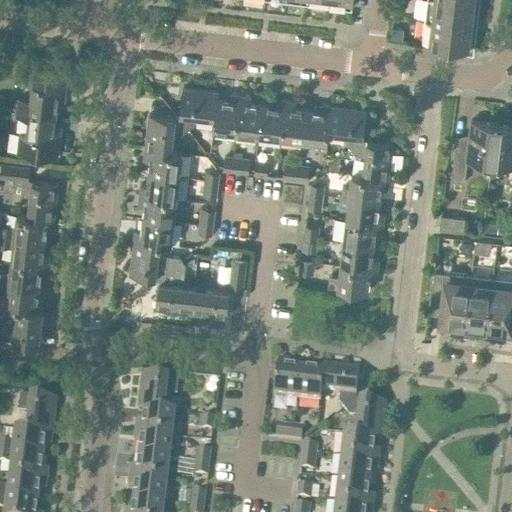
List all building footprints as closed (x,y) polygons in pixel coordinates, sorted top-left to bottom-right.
[(426,0),(422,42),(468,48),(474,0),(426,0)] [(402,40),(403,30),(391,28),(390,38),(402,40)] [(15,108),(56,113),(59,92),(65,93),(68,69),(27,64),(24,84),(31,85),(29,100),(16,98),(15,108)] [(209,117),(212,91),(183,88),(179,118),(188,129),(194,124),(196,115),(209,117)] [(236,132),(240,95),(230,94),(229,101),(218,99),(218,92),(212,91),(209,117),(213,118),(212,129),(236,132)] [(259,134),(262,105),(250,103),(251,96),(240,95),(236,132),(259,134)] [(281,137),(286,101),(276,99),(275,106),(262,105),(259,134),(281,137)] [(304,140),(308,110),(295,109),(296,102),(286,101),(281,137),(304,140)] [(335,132),(338,107),(321,105),(320,112),(308,110),(304,140),(328,143),(329,131),(335,132)] [(351,149),(364,139),(367,111),(338,107),(335,132),(347,133),(346,142),(351,149)] [(53,134),(56,113),(15,108),(14,117),(27,118),(25,133),(18,133),(16,153),(57,158),(60,134),(53,134)] [(188,129),(179,118),(149,114),(146,143),(173,147),(174,133),(181,134),(188,129)] [(491,164),(496,124),(471,121),(468,139),(456,138),(450,181),(464,182),(467,161),(491,164)] [(511,126),(496,124),(491,164),(511,166),(511,126)] [(364,169),(389,172),(393,143),(364,139),(351,149),(356,156),(365,157),(364,169)] [(172,151),(173,147),(146,143),(144,160),(150,161),(148,173),(180,177),(183,153),(172,151)] [(235,171),(237,158),(225,157),(223,170),(235,171)] [(237,158),(235,171),(248,173),(249,160),(237,158)] [(329,166),(329,171),(339,172),(340,158),(329,166)] [(266,175),(268,162),(256,161),(254,173),(266,175)] [(28,205),(55,209),(58,184),(29,180),(30,168),(0,164),(0,166),(0,178),(22,181),(20,195),(29,196),(28,205)] [(295,179),(297,166),(284,164),(283,177),(295,179)] [(297,166),(295,179),(308,180),(310,167),(297,166)] [(387,189),(389,172),(364,169),(363,175),(352,173),(351,187),(342,186),(341,196),(380,201),(382,188),(387,189)] [(204,184),(218,185),(219,173),(206,171),(204,184)] [(177,199),(180,177),(148,173),(147,185),(141,184),(139,194),(177,199)] [(216,198),(218,185),(204,184),(203,196),(216,198)] [(310,197),(323,198),(324,185),(312,184),(310,197)] [(175,222),(177,199),(139,194),(138,205),(144,206),(143,218),(175,222)] [(378,213),(380,201),(341,196),(339,206),(348,208),(347,220),(383,224),(385,214),(378,213)] [(321,211),(323,198),(310,197),(309,209),(321,211)] [(52,229),(55,209),(28,205),(27,215),(16,213),(14,226),(0,224),(0,235),(44,241),(45,228),(52,229)] [(200,221),(213,222),(215,210),(202,209),(200,221)] [(463,233),(465,219),(441,216),(439,230),(463,233)] [(172,245),(175,222),(143,218),(141,231),(136,230),(134,247),(160,250),(161,244),(172,245)] [(484,232),(497,233),(498,220),(486,219),(484,232)] [(382,235),(383,224),(347,220),(344,242),(375,246),(376,234),(382,235)] [(212,235),(213,222),(200,221),(199,234),(212,235)] [(305,238),(318,239),(319,226),(306,225),(305,238)] [(42,254),(44,241),(0,235),(0,246),(11,248),(10,260),(48,264),(49,255),(42,254)] [(316,252),(318,239),(305,238),(303,250),(316,252)] [(487,254),(489,242),(475,240),(474,253),(487,254)] [(462,241),(460,252),(472,254),(473,242),(462,241)] [(373,258),(375,246),(344,242),(341,266),(378,270),(379,259),(373,258)] [(160,255),(160,250),(134,247),(130,276),(160,280),(183,282),(185,264),(176,256),(160,255)] [(231,273),(230,288),(243,289),(244,275),(246,261),(241,260),(233,259),(231,273)] [(47,274),(48,264),(10,260),(9,271),(0,270),(0,281),(38,287),(39,273),(47,274)] [(313,275),(315,262),(302,260),(301,273),(313,275)] [(377,279),(378,270),(341,266),(339,277),(329,276),(327,288),(369,293),(371,279),(377,279)] [(434,273),(429,313),(442,315),(441,322),(449,323),(448,328),(460,329),(464,330),(471,275),(467,275),(434,271),(434,273)] [(471,275),(464,330),(478,331),(479,326),(485,327),(484,332),(486,332),(492,278),(471,275)] [(492,278),(486,332),(495,333),(502,334),(502,329),(510,330),(511,323),(511,280),(493,278),(492,278)] [(183,287),(183,282),(160,280),(156,310),(191,314),(195,288),(183,287)] [(37,299),(38,287),(0,281),(0,292),(6,293),(4,306),(5,306),(4,315),(41,320),(43,309),(44,300),(37,299)] [(195,288),(191,314),(226,318),(229,292),(195,288)] [(38,345),(41,320),(4,315),(3,324),(4,324),(2,333),(0,332),(0,345),(1,346),(2,341),(12,342),(38,345)] [(298,401),(302,371),(289,369),(290,363),(279,361),(275,398),(298,401)] [(332,394),(335,368),(315,366),(314,372),(302,371),(298,401),(322,404),(323,393),(332,394)] [(345,410),(356,401),(360,371),(335,368),(332,394),(341,395),(340,404),(345,410)] [(139,404),(165,407),(166,395),(176,396),(178,379),(143,375),(139,404)] [(27,423),(54,426),(57,401),(20,396),(18,412),(28,414),(27,423)] [(357,430),(383,433),(386,404),(356,401),(345,410),(349,417),(359,418),(357,430)] [(164,413),(165,407),(139,404),(138,411),(145,411),(143,423),(137,422),(135,432),(172,437),(175,414),(164,413)] [(212,431),(214,418),(201,416),(199,429),(212,431)] [(51,446),(54,426),(27,423),(26,431),(15,430),(13,442),(0,440),(0,452),(43,457),(45,445),(51,446)] [(277,423),(276,437),(293,439),(301,440),(303,426),(294,425),(277,423)] [(382,440),(383,433),(357,430),(356,436),(345,435),(342,458),(379,462),(380,452),(374,451),(376,439),(382,440)] [(169,459),(172,437),(135,432),(134,443),(141,443),(139,456),(169,459)] [(302,456),(315,458),(317,445),(304,444),(302,456)] [(195,462),(208,464),(210,451),(197,450),(195,462)] [(42,470),(43,457),(0,452),(0,462),(11,464),(9,476),(47,481),(48,471),(42,470)] [(167,482),(169,459),(139,456),(138,468),(132,467),(130,478),(167,482)] [(313,471),(315,458),(302,456),(301,469),(313,471)] [(378,473),(379,462),(342,458),(339,480),(370,484),(372,472),(378,473)] [(207,477),(208,464),(195,462),(194,475),(207,477)] [(45,491),(47,481),(9,476),(8,488),(0,486),(0,497),(37,503),(39,490),(45,491)] [(164,504),(167,482),(130,478),(129,488),(136,488),(134,501),(164,504)] [(369,496),(370,484),(339,480),(337,503),(374,507),(375,497),(369,496)] [(310,499),(312,486),(299,485),(297,498),(310,499)] [(190,504),(203,506),(205,493),(192,491),(190,504)] [(35,511),(37,503),(0,497),(0,508),(5,510),(4,511),(35,511)] [(162,511),(164,504),(134,501),(132,511),(162,511)] [(373,511),(374,507),(337,503),(335,511),(373,511)]
